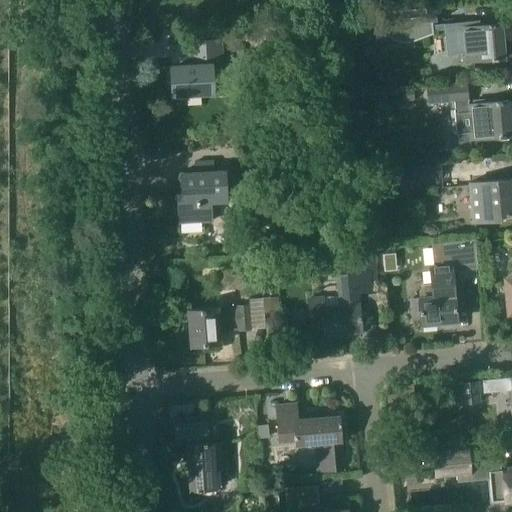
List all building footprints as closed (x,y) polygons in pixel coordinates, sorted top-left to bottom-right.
[(377,37),(397,35),(397,36),(428,34),(428,29),(427,24),(426,8),(375,12),(377,37)] [(448,27),(450,54),(463,53),(464,62),(504,59),(503,48),(506,47),(505,36),(502,35),(501,22),(481,24),(480,19),(427,24),(428,29),(448,27)] [(299,24),(276,25),(277,45),(300,43),(299,24)] [(222,41),(194,42),(195,66),(186,67),(186,68),(172,69),(173,96),(214,94),(212,70),(224,70),(222,41)] [(428,104),(454,102),(457,133),(470,132),(470,141),(511,136),(508,100),(469,104),(468,101),(470,101),(468,82),(426,85),(428,104)] [(402,102),(415,100),(414,88),(401,90),(402,102)] [(309,144),(289,144),(290,164),(310,163),(309,144)] [(225,170),(214,171),(214,158),(195,159),(195,172),(182,173),(183,194),(178,195),(179,222),(211,221),(211,202),(226,200),(225,170)] [(409,179),(442,176),(441,163),(408,166),(409,179)] [(284,175),(283,166),(271,166),(272,176),(284,175)] [(511,177),(470,183),(474,222),(501,220),(501,216),(511,214),(511,177)] [(457,321),(456,309),(462,308),(458,266),(477,264),(475,240),(438,244),(440,266),(429,267),(431,284),(424,285),(419,291),(419,298),(418,298),(421,325),(457,321)] [(328,297),(309,299),(311,329),(325,328),(325,334),(361,330),(358,293),(378,291),(374,248),(360,250),(362,272),(337,274),(340,305),(329,306),(328,297)] [(369,307),(378,306),(377,293),(368,294),(369,307)] [(277,297),(263,298),(264,313),(278,312),(277,297)] [(237,306),(217,308),(217,306),(188,309),(192,347),(220,344),(219,330),(239,329),(239,330),(251,329),(249,304),(237,305),(237,306)] [(511,378),(511,379),(511,378),(478,380),(478,382),(461,383),(463,403),(480,401),(479,393),(511,390),(511,378)] [(398,393),(386,395),(388,409),(394,409),(394,416),(401,415),(401,409),(416,407),(414,383),(397,385),(398,393)] [(341,441),(339,415),(297,418),(296,403),(276,405),(280,441),(296,440),(296,445),(318,443),(321,471),(343,469),(341,441)] [(216,489),(215,471),(227,471),(226,443),(214,444),(212,417),(170,420),(172,444),(187,443),(190,490),(216,489)] [(269,424),(258,425),(259,438),(270,437),(269,424)] [(489,477),(492,501),(511,499),(511,469),(504,470),(503,462),(503,461),(480,463),(480,467),(470,468),(468,449),(433,452),(435,473),(458,471),(459,480),(489,477)] [(327,489),(342,488),(341,476),(325,477),(327,489)] [(347,511),(348,510),(319,511),(317,485),(285,488),(287,511),(347,511)]
